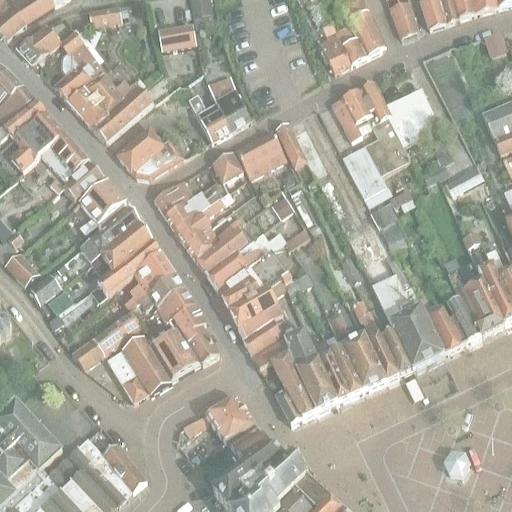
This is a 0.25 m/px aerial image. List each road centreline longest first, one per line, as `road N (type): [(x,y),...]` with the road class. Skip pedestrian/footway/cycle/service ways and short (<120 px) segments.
road 1 (residential): [(139,206),(393,62)]
road 2 (residential): [(511,379),(371,447),(400,511)]
road 3 (residential): [(156,443),(125,430),(0,291)]
road 4 (residential): [(0,62),(78,131),(139,206)]
road 5 (residential): [(139,206),(203,291),(242,370)]
road 6 (residential): [(0,62),(41,28),(136,0)]
road 7 (residential): [(393,62),(511,25)]
